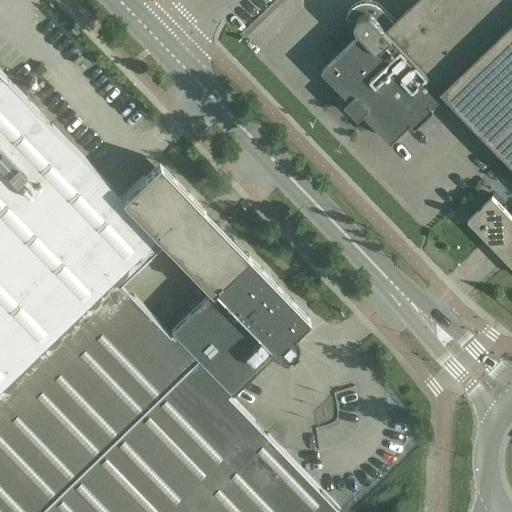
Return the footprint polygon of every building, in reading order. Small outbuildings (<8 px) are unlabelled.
[(511,0),(426,0),(418,8),(419,9),(414,14),(410,9),(396,22),(381,7),(376,3),(371,2),(366,1),(361,2),(356,4),(352,7),(349,11),(346,17),(357,19),(356,20),(356,22),(357,24),(357,26),(358,27),(358,28),(361,31),(323,68),(392,140),(412,120),(414,123),(415,124),(416,124),(417,124),(417,123),(434,107),(435,106),(435,105),(435,104),(434,104),(434,103),(447,90),(511,157),(511,0)] [(45,69),(40,64),(35,69),(40,74),(45,69)] [(296,335),(295,333),(293,331),(307,318),(157,162),(120,198),(0,73),(0,511),(332,511),(338,506),(228,392),(231,389),(232,390),(275,349),(276,351),(278,352),(280,353),(282,353),(285,353),(287,353),(289,352),(291,351),(293,350),(294,348),(295,347),(296,345),(297,343),(297,341),(297,338),(296,336),(296,335)] [(497,248),(511,233),(511,213),(511,214),(493,195),(468,218),(497,248)] [(511,263),(511,233),(497,248),(511,263)]
